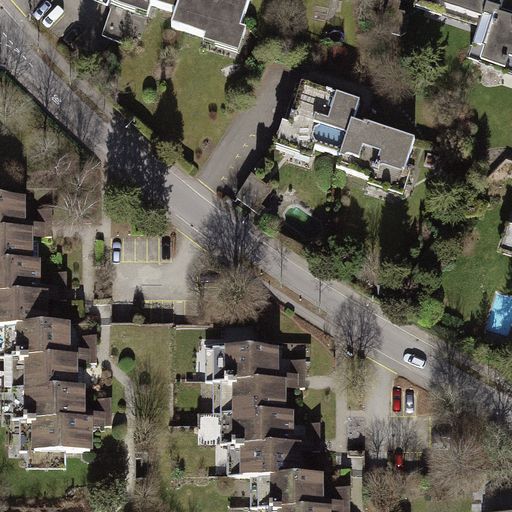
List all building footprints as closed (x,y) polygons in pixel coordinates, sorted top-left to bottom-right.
[(109,0),(147,12),(151,0),(175,8),(170,22),(204,33),(202,39),(239,52),(247,27),(241,25),(249,0),(109,0)] [(415,0),(413,6),(477,28),(467,59),(511,74),(511,13),(499,9),(502,0),(415,0)] [(359,100),(301,80),(287,120),(281,118),(272,147),(313,161),(317,149),(338,157),(334,170),(402,193),(409,173),(403,171),(414,138),(365,122),(364,125),(352,121),(359,100)] [(251,170),(239,197),(262,208),(274,181),(251,170)] [(23,197),(0,196),(0,356),(4,356),(4,388),(12,388),(12,421),(19,421),(18,453),(94,453),(93,427),(93,416),(84,416),(84,411),(84,385),(77,385),(77,364),(77,353),(70,353),(70,348),(70,320),(47,320),(48,301),(47,290),(39,290),(39,285),(39,260),(31,260),(31,237),(31,228),(23,228),(23,223),(23,197)] [(31,228),(31,237),(52,238),(52,209),(37,209),(37,223),(23,223),(23,228),(31,228)] [(511,213),(499,253),(511,257),(511,213)] [(47,290),(48,301),(67,301),(66,273),(52,273),(53,285),(39,285),(39,290),(47,290)] [(77,353),(77,364),(96,364),(96,336),(82,336),(82,348),(70,348),(70,353),(77,353)] [(278,347),(213,347),(213,380),(221,380),(221,445),(229,445),(229,479),(256,479),(256,508),(266,508),(266,511),(331,511),(332,505),(325,505),(325,500),(325,472),(302,472),(302,453),(302,441),(295,441),(295,437),(295,410),(287,410),(286,389),(286,379),(278,379),(278,374),(278,347)] [(286,379),(286,389),(305,389),(305,361),(292,361),(292,373),(278,374),(278,379),(286,379)] [(93,416),(93,427),(111,427),(112,399),(97,399),(97,411),(84,411),(84,416),(93,416)] [(302,441),(302,453),(320,452),(320,424),(305,424),(305,437),(295,437),(295,441),(302,441)] [(332,505),(331,511),(350,511),(350,487),(335,487),(335,500),(325,500),(325,505),(332,505)]
